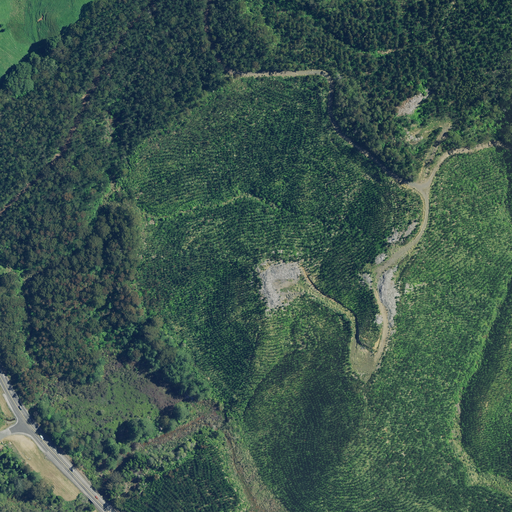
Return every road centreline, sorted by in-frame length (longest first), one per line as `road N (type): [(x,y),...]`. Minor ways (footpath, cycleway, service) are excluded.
road 1 (track): [(211,0),(217,62),(239,71),(313,71),(332,81),(338,132),(388,172),(419,185),(455,153),(482,145),(511,150)]
road 2 (track): [(0,211),(57,153),(97,71),(150,0)]
road 3 (primary): [(108,511),(29,424),(0,376)]
